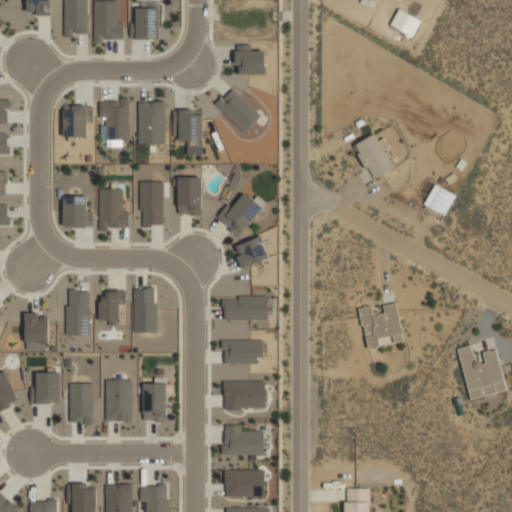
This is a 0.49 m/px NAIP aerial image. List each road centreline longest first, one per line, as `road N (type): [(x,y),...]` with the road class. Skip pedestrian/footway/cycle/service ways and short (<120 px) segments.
road 1 (residential): [(196,511),(196,295),(173,268),(65,253),(39,214),(46,95),(61,78),(82,72),(171,66),(197,31),(197,0)]
road 2 (residential): [(301,511),(299,0)]
road 3 (residential): [(511,306),(326,200),(299,196)]
road 4 (residential): [(29,453),(196,453)]
